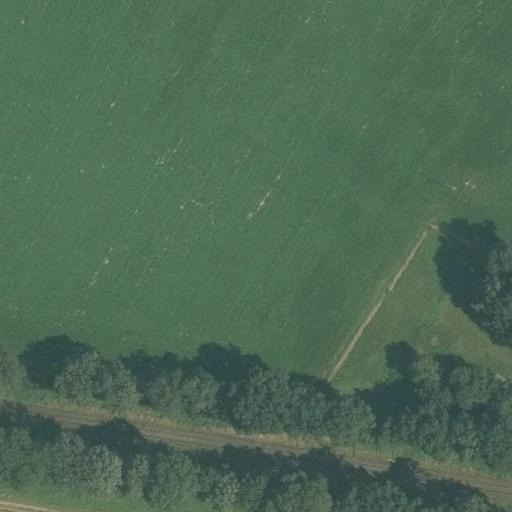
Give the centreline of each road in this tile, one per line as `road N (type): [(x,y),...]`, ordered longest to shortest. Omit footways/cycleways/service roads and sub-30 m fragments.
road 1 (track): [(511,289),(24,0)]
road 2 (track): [(465,265),(465,335),(511,363)]
